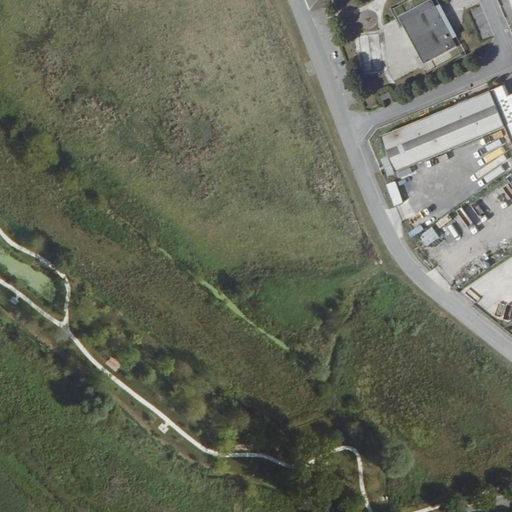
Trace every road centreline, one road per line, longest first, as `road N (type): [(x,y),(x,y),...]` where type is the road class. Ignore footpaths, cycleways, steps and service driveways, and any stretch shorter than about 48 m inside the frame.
road 1 (tertiary): [(344,131),(391,244),(421,281),(511,352)]
road 2 (residential): [(344,131),(509,60),(483,0)]
road 3 (tertiary): [(295,0),(344,131)]
